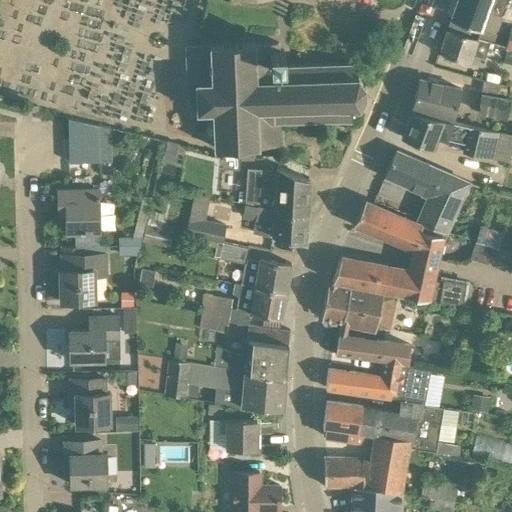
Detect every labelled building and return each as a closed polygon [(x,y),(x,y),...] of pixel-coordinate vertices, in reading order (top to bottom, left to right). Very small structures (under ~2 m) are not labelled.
[(457,0),(455,7),(447,29),(477,39),(489,44),(490,43),(492,44),(507,0),(457,0)] [(489,44),(477,39),(447,29),(439,53),(454,59),(453,62),(468,67),(469,64),(481,68),(489,44)] [(196,113),(212,113),(213,123),(212,122),(211,121),(209,121),(208,121),(207,122),(206,122),(205,123),(205,124),(204,125),(204,127),(205,128),(205,129),(206,130),(213,137),(214,149),(226,148),(226,147),(232,147),(232,148),(233,148),(233,147),(239,147),(239,148),(240,148),(240,147),(246,147),(246,148),(258,147),(258,146),(282,145),(282,123),(351,120),(350,108),(358,108),(359,109),(361,106),(359,106),(363,99),(365,99),(366,96),(364,96),(364,87),(366,86),(365,84),(363,84),(359,77),(360,77),(358,74),(356,75),(352,76),(351,63),(284,66),(284,52),(279,52),(278,44),(254,45),(254,44),(242,44),(242,45),(236,46),(236,45),(235,45),(235,46),(229,46),(229,45),(228,45),(228,46),(222,46),(222,45),(210,46),(186,47),(187,83),(195,83),(196,113)] [(511,65),(511,48),(507,48),(504,47),(504,49),(506,50),(503,63),(511,65)] [(460,90),(437,85),(418,80),(411,111),(453,121),(460,90)] [(481,94),(504,99),(507,86),(484,81),(481,94)] [(509,100),(504,99),(481,94),(478,113),(506,119),(509,100)] [(401,138),(420,145),(432,150),(437,138),(446,141),(447,138),(452,140),(451,141),(465,145),(463,154),(492,160),(498,134),(410,113),(401,138)] [(68,119),(69,163),(99,163),(98,126),(68,119)] [(168,145),(164,160),(174,162),(177,147),(168,145)] [(467,183),(396,151),(384,176),(429,196),(417,222),(445,234),(467,183)] [(257,206),(268,208),(273,209),(273,211),(306,217),(309,181),(276,168),(276,170),(247,169),(245,205),(257,206)] [(98,190),(57,191),(58,217),(66,217),(66,233),(99,233),(98,190)] [(379,235),(390,214),(363,202),(352,224),(353,225),(353,224),(379,235)] [(305,243),(306,217),(273,211),(273,209),(268,208),(257,206),(245,205),(242,217),(272,223),(271,236),(305,243)] [(379,235),(414,250),(420,231),(421,227),(390,214),(379,235)] [(225,227),(189,219),(185,235),(218,242),(222,243),(225,227)] [(146,225),(142,241),(154,244),(157,228),(146,225)] [(441,236),(420,231),(414,250),(410,266),(433,271),(433,270),(434,270),(441,236)] [(218,242),(217,248),(215,257),(219,258),(218,260),(244,266),(240,285),(286,293),(291,265),(259,259),(259,261),(247,259),(249,249),(222,243),(218,242)] [(511,254),(476,243),(470,260),(487,265),(489,258),(511,265),(511,254)] [(60,271),(60,289),(60,302),(94,301),(94,272),(106,271),(106,255),(61,256),(61,257),(69,257),(70,271),(60,271)] [(332,282),(333,282),(354,286),(359,261),(340,257),(331,282),(332,282)] [(354,286),(374,289),(379,265),(359,261),(354,286)] [(379,265),(374,289),(404,295),(404,296),(466,310),(466,309),(461,308),(466,285),(442,280),(442,283),(431,280),(434,270),(433,270),(433,271),(410,266),(409,271),(379,265)] [(95,274),(96,296),(105,295),(104,274),(95,274)] [(249,314),(262,316),(281,319),(286,293),(240,285),(235,284),(233,294),(238,298),(236,310),(231,309),(229,323),(248,326),(249,314)] [(393,298),(381,296),(327,285),(321,317),(359,325),(359,323),(375,326),(375,325),(386,327),(393,298)] [(232,300),(204,295),(199,329),(227,333),(229,323),(231,309),(232,300)] [(92,331),(89,331),(69,332),(70,362),(104,361),(103,340),(118,339),(118,317),(92,317),(92,331)] [(244,371),(243,374),(285,378),(288,345),(290,331),(250,325),(247,340),(244,339),(241,355),(228,354),(214,348),(212,366),(244,371)] [(334,353),(382,360),(399,363),(408,364),(410,346),(338,336),(337,336),(334,353)] [(214,389),(213,403),(242,407),(282,410),(285,378),(243,374),(244,371),(212,366),(167,360),(164,396),(186,399),(188,385),(214,389)] [(397,379),(399,363),(382,360),(379,377),(327,369),(325,388),(423,402),(428,370),(407,367),(405,381),(397,379)] [(104,378),(90,378),(70,379),(71,409),(75,409),(76,426),(110,425),(109,392),(105,392),(104,378)] [(358,431),(361,408),(326,402),(322,426),(326,427),(325,436),(356,441),(358,431)] [(358,431),(376,435),(412,443),(411,446),(466,456),(467,448),(437,443),(443,409),(400,402),(398,413),(361,408),(358,431)] [(226,450),(236,450),(256,450),(256,421),(219,421),(219,433),(227,433),(226,450)] [(403,490),(411,446),(412,443),(376,435),(372,459),(361,459),(359,487),(403,490)] [(511,442),(475,438),(473,455),(511,459),(511,442)] [(100,441),(84,442),(64,442),(64,469),(71,469),(71,486),(105,485),(104,456),(100,456),(100,441)] [(361,459),(349,459),(323,458),(324,487),(353,487),(359,487),(361,459)] [(259,486),(259,473),(231,473),(230,511),(262,511),(263,510),(279,510),(279,486),(259,486)] [(419,496),(430,498),(454,502),(457,483),(422,477),(419,496)] [(402,511),(404,490),(403,490),(359,487),(353,487),(352,511),(347,511),(402,511)] [(443,511),(452,511),(454,502),(430,498),(428,509),(443,511)]
